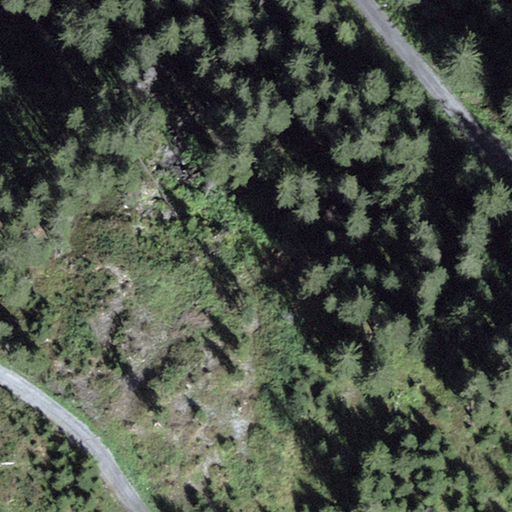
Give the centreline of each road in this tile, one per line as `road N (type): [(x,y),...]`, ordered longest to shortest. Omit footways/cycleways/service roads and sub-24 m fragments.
road 1 (track): [(361,0),(476,142),(511,173)]
road 2 (track): [(145,511),(80,433),(0,373)]
